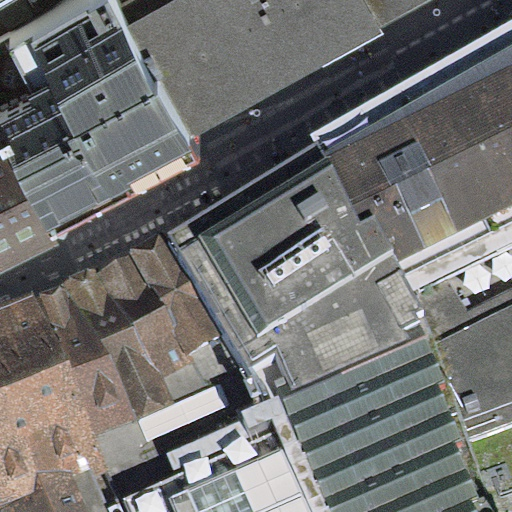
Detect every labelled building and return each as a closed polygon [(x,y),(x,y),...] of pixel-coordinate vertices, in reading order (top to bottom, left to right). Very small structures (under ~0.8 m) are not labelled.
[(125,0),(51,0),(0,30),(0,125),(11,120),(55,208),(201,139),(191,120),(129,7),(125,0)] [(0,0),(0,30),(51,0),(125,0),(129,7),(141,0),(0,0)] [(141,0),(129,7),(191,120),(388,13),(380,0),(141,0)] [(380,0),(388,13),(395,24),(435,0),(380,0)] [(511,67),(323,170),(362,248),(377,241),(400,281),(413,307),(511,255),(511,67)] [(0,125),(0,253),(61,220),(55,208),(11,120),(0,125)] [(319,163),(168,255),(242,376),(264,365),(277,386),(397,330),(413,307),(400,281),(377,241),(362,248),(323,170),(319,163)] [(89,287),(38,309),(100,449),(242,376),(168,255),(118,275),(89,287)] [(511,511),(511,255),(413,307),(397,330),(277,386),(264,365),(242,376),(100,449),(109,471),(128,511),(511,511)] [(100,449),(38,309),(0,323),(0,511),(11,511),(109,471),(100,449)] [(128,511),(109,471),(11,511),(128,511)]
